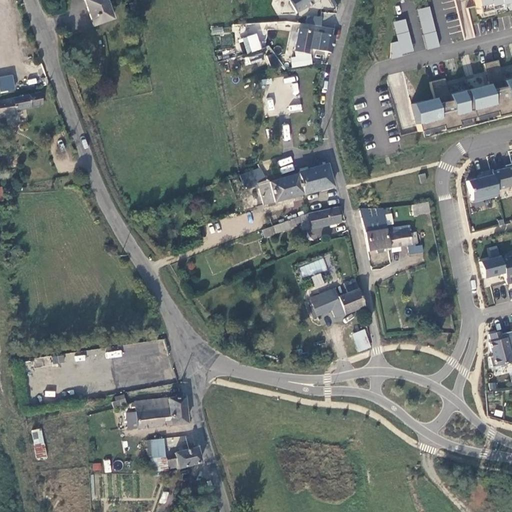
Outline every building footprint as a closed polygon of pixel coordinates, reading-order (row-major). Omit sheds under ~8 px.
[(87,0),(86,1),(94,27),(113,21),(106,0),(87,0)] [(289,0),(297,12),(317,0),(289,0)] [(511,6),(511,0),(472,0),(476,16),(511,6)] [(429,6),(417,9),(427,49),(440,46),(429,6)] [(393,22),(398,41),(389,43),(392,57),(414,52),(406,18),(393,22)] [(309,47),(332,53),(336,37),(335,37),(313,31),(309,47)] [(242,37),(246,53),(262,49),(258,33),(242,37)] [(497,62),(483,65),(488,86),(447,96),(443,80),(429,84),(433,100),(410,106),(417,133),(440,128),(441,132),(457,128),(456,123),(494,114),(495,118),(511,114),(510,110),(511,109),(511,79),(502,82),(497,62)] [(270,115),(301,111),(297,77),(266,80),(270,115)] [(44,90),(0,99),(0,115),(14,112),(13,108),(46,101),(44,90)] [(281,173),(294,170),(291,157),(278,160),(281,173)] [(332,186),(326,165),(297,173),(297,174),(302,194),(332,186)] [(511,187),(511,166),(511,165),(504,167),(504,169),(490,173),(495,191),(511,187)] [(259,169),(240,177),(246,190),(254,186),(255,190),(258,189),(263,205),(268,204),(269,207),(273,206),(272,203),(302,194),(297,174),(268,182),(259,169)] [(490,171),(480,173),(481,178),(465,182),(471,204),(497,197),(495,191),(490,173),(490,171)] [(411,214),(421,213),(427,212),(422,204),(409,205),(411,214)] [(339,212),(344,211),(343,207),(307,215),(297,218),(300,227),(302,226),(303,232),(330,226),(331,230),(337,228),(337,225),(341,224),(339,212)] [(296,228),(300,227),(297,218),(266,230),(261,232),(265,241),(276,237),(296,230),(296,228)] [(368,253),(387,250),(388,249),(385,235),(384,229),(382,221),(363,225),(368,253)] [(407,235),(407,232),(391,234),(385,235),(388,249),(415,245),(413,234),(407,235)] [(419,247),(406,249),(407,256),(420,255),(419,247)] [(491,259),(497,257),(495,247),(489,249),(491,259)] [(511,256),(499,260),(502,273),(505,285),(511,283),(511,278),(511,277),(511,256)] [(482,279),(502,273),(499,260),(498,257),(478,263),(482,279)] [(301,276),(326,271),(324,260),(299,265),(301,276)] [(321,273),(311,276),(315,288),(324,285),(321,273)] [(335,319),(364,307),(361,298),(359,291),(349,295),(340,299),(336,291),(312,302),(315,309),(315,310),(318,317),(332,311),(335,319)] [(353,336),(359,351),(368,348),(364,331),(353,336)] [(511,368),(511,367),(511,333),(511,332),(503,334),(504,339),(500,340),(498,332),(488,335),(490,342),(488,343),(491,357),(488,358),(490,368),(510,363),(511,368)] [(134,410),(125,411),(126,420),(129,420),(130,427),(186,419),(182,393),(130,401),(130,404),(133,403),(134,410)] [(43,428),(32,430),(35,459),(46,457),(43,428)] [(149,454),(147,454),(147,469),(159,469),(159,452),(161,452),(160,435),(149,436),(149,454)] [(195,444),(174,449),(175,456),(167,458),(169,466),(177,464),(177,465),(199,460),(195,444)] [(92,463),(93,471),(102,470),(100,462),(92,463)]
